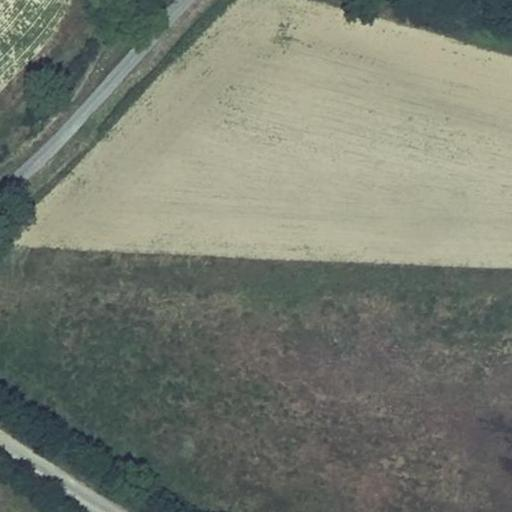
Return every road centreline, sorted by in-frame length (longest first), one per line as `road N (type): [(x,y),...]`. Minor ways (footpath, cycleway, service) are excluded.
road 1 (unclassified): [(178,0),(0,192)]
road 2 (tertiary): [(114,511),(0,438)]
